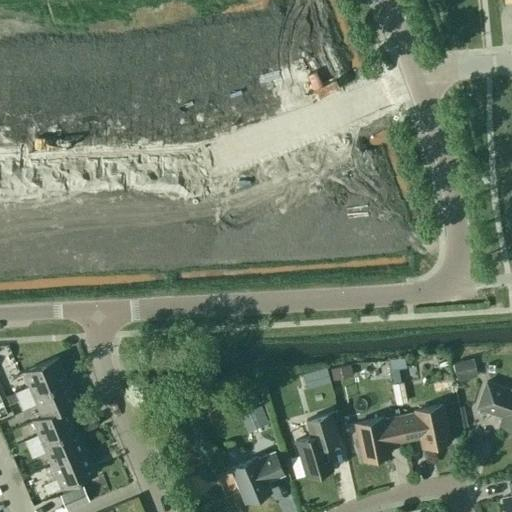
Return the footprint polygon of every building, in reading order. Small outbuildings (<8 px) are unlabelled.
[(36,189),(28,190),(29,246),(50,245),(49,206),(28,207),(28,202),(36,201),(36,189)] [(28,207),(8,207),(10,246),(29,246),(28,190),(19,190),(20,202),(28,202),(28,207)] [(0,246),(10,246),(8,207),(0,207),(0,246)] [(17,399),(66,379),(57,356),(21,371),(27,385),(14,391),(17,399)] [(475,375),(471,356),(451,360),(455,379),(475,375)] [(350,363),(330,368),(333,379),(352,374),(350,363)] [(318,369),(322,383),(330,381),(326,367),(318,369)] [(76,401),(66,379),(17,399),(21,408),(35,402),(40,415),(67,405),(76,401)] [(510,389),(485,381),(476,406),(501,415),(499,422),(511,426),(511,387),(510,389)] [(403,382),(392,384),(396,403),(407,401),(403,382)] [(414,412),(398,415),(403,439),(419,436),(421,446),(449,440),(441,403),(413,409),(414,412)] [(23,439),(27,448),(76,427),(67,405),(40,415),(31,419),(37,433),(23,439)] [(241,413),(246,427),(259,422),(260,425),(268,422),(260,405),(241,413)] [(310,435),(294,440),(305,475),(331,467),(325,444),(337,440),(329,412),(305,419),(310,435)] [(403,439),(398,415),(382,419),(381,416),(354,422),(361,458),(389,452),(387,443),(403,439)] [(76,427),(27,448),(30,456),(44,450),(50,464),(85,449),(76,427)] [(27,448),(24,440),(16,443),(19,451),(27,448)] [(95,471),(85,449),(50,464),(56,478),(42,483),(46,492),(59,486),(95,471)] [(266,481),(282,474),(273,451),(257,458),(256,456),(230,467),(244,501),(270,490),(266,481)] [(511,455),(493,458),(494,468),(511,465),(511,455)] [(511,511),(511,480),(508,481),(511,494),(501,497),(504,511),(511,511)] [(87,499),(81,484),(58,493),(64,509),(87,499)]
